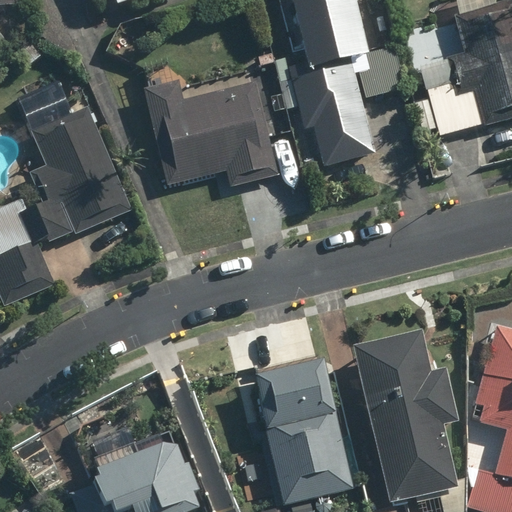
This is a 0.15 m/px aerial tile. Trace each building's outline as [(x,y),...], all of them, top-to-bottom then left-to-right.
[(17,0),(0,0),(0,49),(7,44),(0,35),(0,10),(18,9),(17,0)] [(115,0),(118,8),(141,0),(144,5),(157,0),(115,0)] [(314,130),(323,168),(375,156),(362,103),(405,92),(394,48),(367,54),(353,0),(317,0),(318,4),(293,10),(307,68),(290,72),(305,132),(314,130)] [(482,128),(511,120),(511,3),(455,17),(465,56),(450,59),(459,97),(474,94),(482,128)] [(143,93),(167,188),(225,174),(229,189),(292,173),(283,135),(270,138),(257,85),(183,103),(178,85),(143,93)] [(75,238),(133,212),(88,109),(31,134),(46,169),(31,176),(44,206),(28,213),(23,202),(0,212),(0,299),(4,309),(56,287),(39,249),(74,234),(75,238)] [(467,508),(481,511),(511,511),(511,332),(495,328),(474,406),(484,408),(479,424),(507,431),(494,477),(477,472),(467,508)] [(420,332),(350,349),(387,506),(458,489),(443,428),(458,424),(444,369),(430,372),(420,332)] [(302,511),(300,502),(352,490),(322,362),(253,378),(282,503),(275,504),(277,510),(268,511),(302,511)] [(160,446),(95,473),(97,480),(91,482),(93,486),(69,496),(74,511),(196,511),(199,511),(192,495),(199,493),(188,466),(184,468),(176,449),(160,446)]
